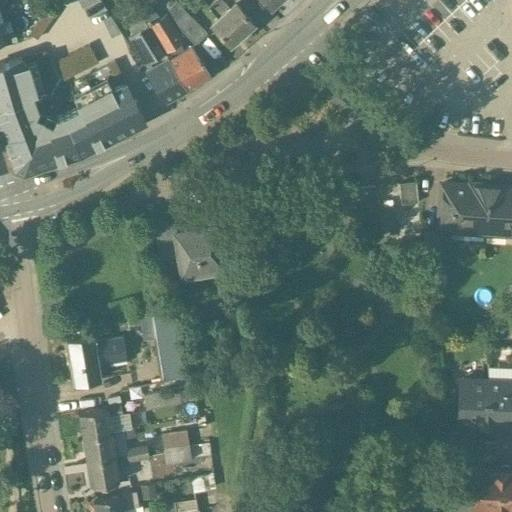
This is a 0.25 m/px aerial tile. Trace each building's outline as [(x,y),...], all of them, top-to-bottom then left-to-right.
[(229,5),(225,0),(214,0),(208,6),(216,15),(210,21),(229,43),(253,22),(234,0),(229,5)] [(261,0),(269,8),(278,0),(261,0)] [(201,26),(187,12),(177,22),(179,29),(194,45),(207,32),(201,26)] [(191,47),(176,55),(171,48),(177,44),(166,26),(153,34),(187,88),(209,76),(191,47)] [(187,88),(153,34),(140,41),(151,59),(157,55),(162,62),(146,71),(164,100),(187,88)] [(91,44),(53,58),(61,78),(99,63),(91,44)] [(126,90),(67,119),(79,152),(79,153),(143,121),(126,90)] [(61,103),(42,125),(44,125),(48,135),(42,137),(46,146),(52,162),(79,152),(67,119),(61,103)] [(12,158),(46,146),(42,137),(48,135),(44,125),(42,125),(38,127),(39,128),(5,142),(12,158)] [(46,146),(12,158),(16,168),(22,171),(52,162),(46,146)] [(415,179),(398,181),(401,203),(418,201),(415,179)] [(470,185),(442,183),(439,222),(442,227),(463,228),(468,224),(485,225),(488,184),(470,183),(470,185)] [(511,187),(505,187),(505,185),(488,184),(485,225),(502,226),(506,231),(511,231),(511,187)] [(215,223),(175,230),(174,227),(172,226),(171,224),(169,223),(166,223),(164,224),(162,224),(160,225),(159,227),(158,229),(158,232),(162,256),(177,253),(181,272),(223,265),(215,223)] [(448,234),(422,232),(426,269),(445,270),(448,234)] [(177,310),(150,315),(161,380),(187,375),(177,310)] [(93,336),(66,340),(73,382),(100,378),(98,364),(125,359),(121,336),(94,341),(93,336)] [(487,380),(460,378),(458,422),(485,423),(487,380)] [(511,380),(487,380),(485,423),(511,424),(511,380)] [(191,386),(174,389),(177,404),(193,401),(191,386)] [(174,389),(146,394),(148,409),(177,404),(174,389)] [(105,407),(79,412),(83,437),(111,432),(109,416),(122,414),(120,402),(105,404),(105,407)] [(185,430),(160,434),(163,448),(188,444),(185,430)] [(475,432),(445,431),(447,445),(448,445),(473,446),(474,446),(475,434),(475,432)] [(111,432),(83,437),(87,462),(115,457),(111,432)] [(188,444),(163,448),(166,464),(191,460),(188,444)] [(126,449),(128,461),(149,457),(147,445),(126,449)] [(473,446),(448,445),(451,470),(464,470),(465,458),(473,458),(473,446)] [(115,457),(87,462),(91,486),(119,481),(115,457)] [(500,469),(474,468),(473,510),(498,511),(500,469)] [(511,469),(500,469),(498,511),(511,511),(511,469)] [(207,476),(191,479),(193,491),(209,489),(207,476)] [(119,496),(91,500),(93,511),(121,511),(121,504),(135,502),(133,492),(119,494),(119,496)] [(195,499),(175,503),(176,511),(181,511),(197,509),(195,499)]
